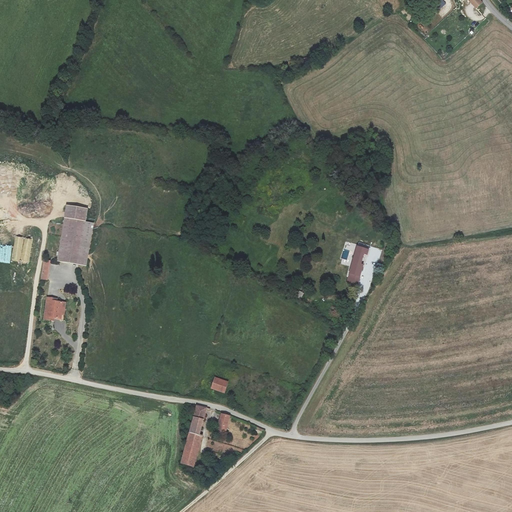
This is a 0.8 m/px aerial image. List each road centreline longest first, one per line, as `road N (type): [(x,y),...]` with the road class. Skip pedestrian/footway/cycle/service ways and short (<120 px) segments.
road 1 (unclassified): [(273,431),(205,403),(0,369)]
road 2 (unclassified): [(511,421),(438,436),(290,435)]
road 3 (unclassified): [(273,431),(181,511)]
road 4 (residential): [(290,435),(347,329)]
